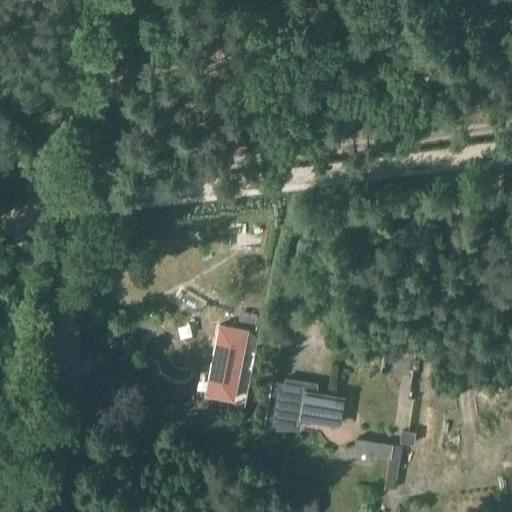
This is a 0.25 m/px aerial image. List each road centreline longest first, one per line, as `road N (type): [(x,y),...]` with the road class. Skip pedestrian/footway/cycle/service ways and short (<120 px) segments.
road 1 (track): [(511,150),(33,211)]
road 2 (track): [(0,421),(44,220),(74,205)]
road 3 (unknown): [(115,0),(74,205)]
